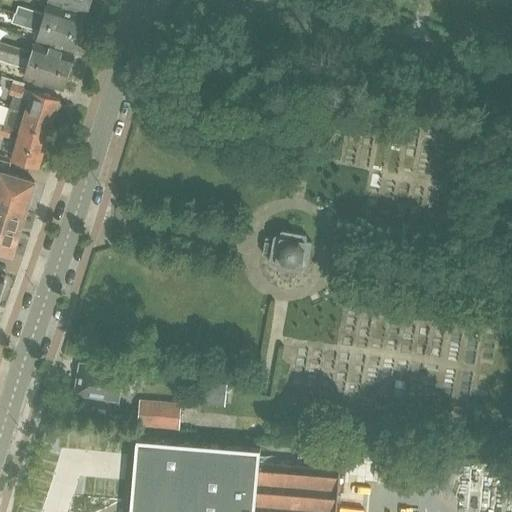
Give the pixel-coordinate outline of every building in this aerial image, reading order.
[(51,0),(86,11),(89,0),(51,0)] [(15,13),(23,15),(79,32),(85,15),(47,3),(44,12),(18,4),(15,13)] [(74,49),(79,32),(23,15),(15,13),(14,13),(12,20),(39,29),(36,37),(74,49)] [(0,50),(11,54),(68,71),(73,54),(35,42),(32,50),(0,40),(0,50)] [(62,89),(68,71),(11,54),(0,50),(0,59),(27,68),(24,77),(62,89)] [(13,93),(10,106),(25,111),(53,119),(60,98),(12,83),(10,92),(13,93)] [(5,119),(4,125),(11,127),(11,129),(19,131),(18,133),(43,141),(44,139),(45,134),(48,135),(53,119),(25,111),(10,106),(5,119)] [(0,123),(0,132),(9,135),(11,127),(4,125),(0,123)] [(18,133),(17,136),(11,157),(39,166),(44,149),(41,148),(42,143),(43,141),(18,133)] [(0,203),(25,211),(34,181),(27,179),(1,170),(0,172),(0,203)] [(25,211),(0,203),(0,227),(18,233),(25,211)] [(0,250),(12,254),(18,233),(0,227),(0,250)] [(307,266),(311,240),(306,239),(307,233),(281,229),(280,234),(274,233),(274,237),(266,236),(263,253),(270,254),(269,259),(275,260),(274,266),(301,271),(302,265),(307,266)] [(117,399),(121,371),(82,364),(77,392),(117,399)] [(223,404),(224,386),(193,383),(191,401),(223,404)] [(183,433),(185,405),(143,401),(140,429),(183,433)] [(336,511),(340,467),(258,461),(259,447),(136,437),(129,511),(336,511)]
